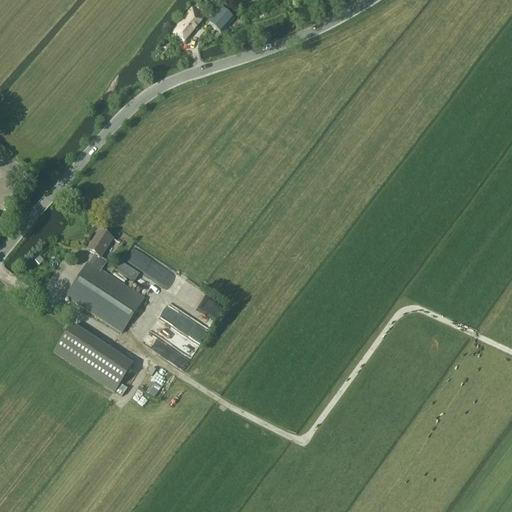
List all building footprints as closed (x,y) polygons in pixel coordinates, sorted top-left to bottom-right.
[(180,22),(171,33),(184,43),(204,18),(192,9),(180,22)] [(220,35),(234,20),(221,9),(208,24),(220,35)] [(89,264),(101,272),(107,263),(100,259),(112,240),(100,232),(87,251),(94,255),(89,264)] [(101,272),(89,264),(88,263),(66,298),(122,334),(144,300),(101,272)] [(121,264),(116,272),(133,283),(139,275),(121,264)] [(214,323),(224,310),(185,283),(176,297),(214,323)] [(181,316),(174,329),(158,320),(150,333),(193,357),(199,344),(200,345),(208,331),(181,316)] [(71,327),(54,354),(115,393),(119,386),(132,367),(131,367),(130,369),(70,329),(72,327),(71,327)] [(168,348),(157,340),(152,346),(168,358),(174,352),(168,348)] [(167,380),(170,375),(159,370),(156,375),(167,380)] [(153,384),(146,394),(154,399),(160,389),(153,384)] [(119,386),(115,393),(121,398),(126,390),(119,386)]
